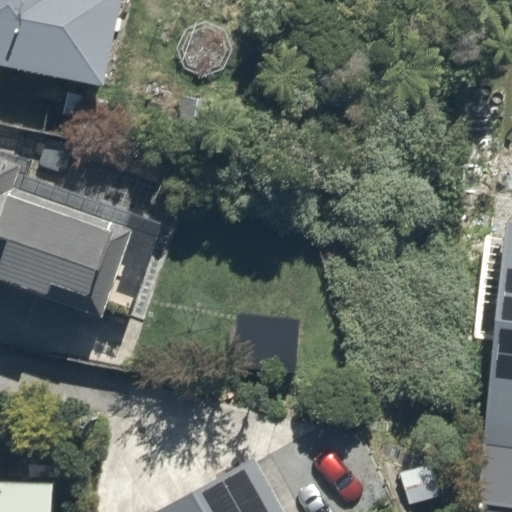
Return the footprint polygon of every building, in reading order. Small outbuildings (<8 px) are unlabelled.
[(0,0),(0,62),(97,83),(114,0),(0,0)] [(13,177),(21,150),(0,143),(0,281),(103,312),(133,213),(13,177)] [(473,504),(511,505),(511,215),(485,215),(473,504)] [(273,511),(245,454),(124,511),(273,511)] [(0,466),(0,511),(34,511),(36,467),(0,466)]
